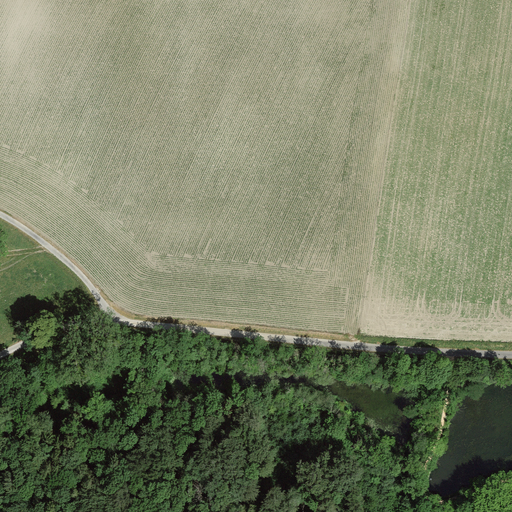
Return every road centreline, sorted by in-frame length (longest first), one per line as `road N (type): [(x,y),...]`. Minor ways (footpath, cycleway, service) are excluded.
road 1 (unclassified): [(511,353),(121,323),(70,325),(0,356)]
road 2 (track): [(121,323),(76,268),(0,214)]
